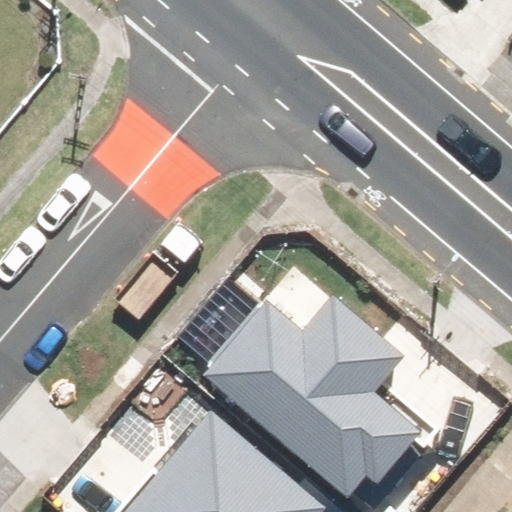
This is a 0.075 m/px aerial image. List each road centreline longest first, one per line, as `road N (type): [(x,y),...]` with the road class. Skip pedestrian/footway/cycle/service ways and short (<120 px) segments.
road 1 (residential): [(276,27),(0,336)]
road 2 (secondary): [(276,27),(511,225)]
